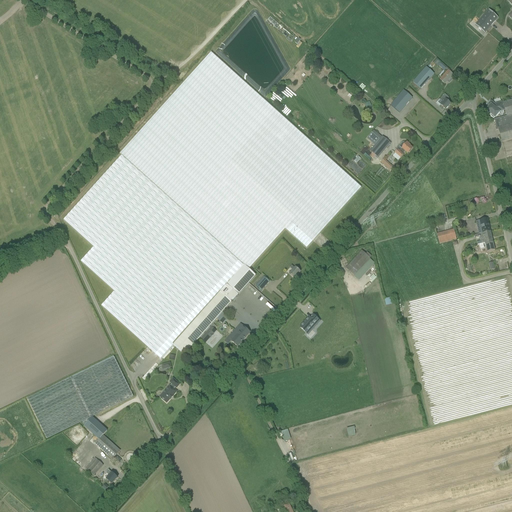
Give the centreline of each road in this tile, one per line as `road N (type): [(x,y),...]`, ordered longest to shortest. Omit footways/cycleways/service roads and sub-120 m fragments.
road 1 (unclassified): [(162,444),(468,99)]
road 2 (unclassified): [(162,444),(66,240),(0,271)]
road 3 (track): [(66,240),(45,212),(153,84)]
road 4 (track): [(238,359),(311,511)]
road 5 (unclassified): [(511,258),(468,99)]
road 6 (track): [(153,84),(28,0)]
road 7 (track): [(153,84),(246,0)]
